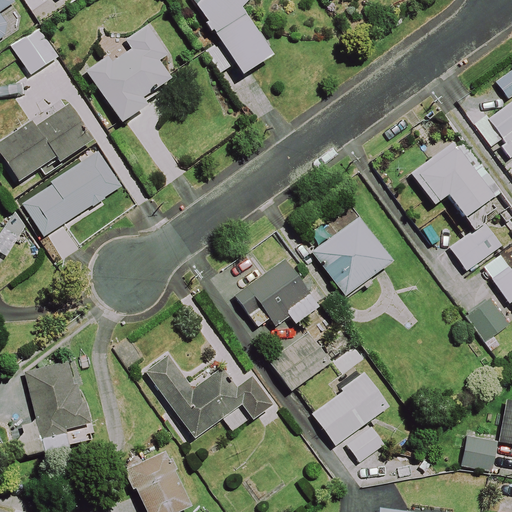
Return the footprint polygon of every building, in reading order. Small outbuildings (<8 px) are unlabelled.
[(0,12),(13,4),(9,0),(0,0),(0,46),(13,38),(0,18),(0,12)] [(241,12),(251,0),(189,0),(189,1),(241,80),(272,60),(241,12)] [(169,55),(150,27),(123,45),(129,53),(113,64),(109,58),(86,73),(120,125),(147,108),(141,100),(169,81),(157,63),(169,55)] [(58,60),(39,29),(11,47),(30,77),(58,60)] [(511,39),(476,68),(511,114),(511,39)] [(88,146),(66,111),(35,130),(33,126),(0,146),(0,155),(18,184),(48,165),(51,169),(88,146)] [(483,119),(473,126),(489,149),(498,143),(483,119)] [(504,144),(499,147),(508,159),(511,156),(511,132),(501,140),(504,144)] [(493,199),(455,144),(410,176),(432,207),(447,197),(463,220),(493,199)] [(119,188),(97,155),(22,205),(44,238),(119,188)] [(307,232),(320,249),(312,255),(344,298),(389,265),(358,221),(334,239),(322,221),(307,232)] [(500,249),(486,227),(450,251),(465,273),(500,249)] [(511,272),(511,273),(500,258),(483,270),(508,306),(511,304),(511,306),(511,272)] [(317,310),(285,264),(234,299),(259,334),(286,315),(293,326),(317,310)] [(507,326),(490,303),(466,321),(483,344),(507,326)] [(327,366),(306,337),(268,364),(290,393),(327,366)] [(188,383),(167,354),(143,372),(193,441),(222,420),(234,436),(274,407),(253,378),(242,386),(222,358),(188,383)] [(24,376),(40,438),(45,456),(69,450),(68,448),(87,443),(83,427),(89,426),(72,364),(24,376)] [(388,408),(363,375),(309,414),(334,448),(388,408)] [(511,403),(506,403),(498,443),(511,445),(511,403)] [(383,446),(369,428),(345,445),(358,464),(383,446)] [(495,443),(463,438),(459,467),(491,472),(495,443)] [(182,511),(190,508),(164,454),(125,474),(144,511),(182,511)]
